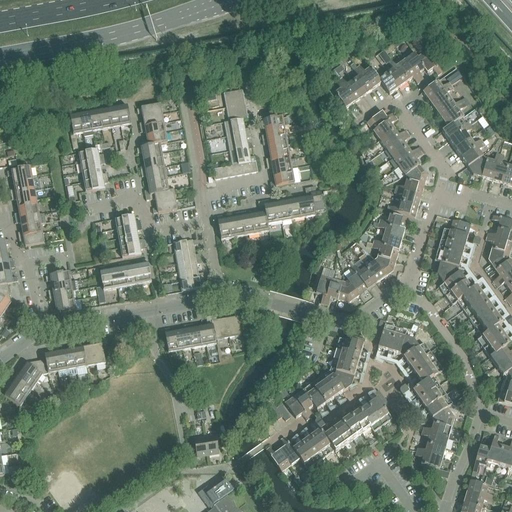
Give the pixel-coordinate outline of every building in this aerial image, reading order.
[(426,53),(417,59),(416,59),(425,71),(424,71),(427,75),(433,71),(438,77),(441,75),(426,53)] [(414,55),(405,62),(421,84),(424,81),(419,75),(424,71),(425,71),(416,59),(417,59),(414,55)] [(393,70),(387,74),(399,90),(407,84),(396,68),(391,61),(388,64),(393,70)] [(405,62),(396,68),(407,84),(413,80),(417,86),(421,84),(405,62)] [(360,67),(356,69),(372,91),(381,85),(374,74),(370,69),(364,73),(360,67)] [(358,78),(352,82),(364,97),(372,91),(356,69),(353,71),(358,78)] [(377,71),(374,74),(381,85),(389,96),(399,90),(387,74),(382,78),(377,71)] [(342,79),(339,82),(355,104),(364,97),(352,82),(347,86),(342,79)] [(355,104),(339,82),(335,84),(340,91),(334,95),(346,110),(355,104)] [(423,94),(429,103),(451,87),(449,84),(442,89),(438,83),(423,94)] [(454,90),(451,87),(429,103),(435,112),(451,101),(447,95),(454,90)] [(224,95),(226,109),(245,106),(243,97),(248,96),(247,91),(242,92),(242,91),(224,95)] [(435,112),(442,121),(464,105),(462,101),(455,106),(451,101),(435,112)] [(442,121),(448,129),(458,122),(458,123),(464,119),(460,113),(466,108),(464,105),(442,121)] [(142,115),(143,119),(162,116),(160,106),(141,109),(141,110),(137,111),(138,116),(142,115)] [(226,109),(229,123),(229,124),(243,121),(243,122),(248,121),(248,120),(252,119),(252,114),(247,115),(245,106),(226,109)] [(118,109),(121,128),(131,126),(128,107),(118,109)] [(121,128),(118,109),(108,111),(112,130),(121,128)] [(108,111),(99,113),(102,131),(112,130),(108,111)] [(99,113),(89,114),(93,133),(102,131),(99,113)] [(367,125),(373,134),(395,118),(393,114),(386,119),(382,113),(367,125)] [(80,116),(83,135),(93,133),(89,114),(80,116)] [(83,135),(80,116),(70,118),(73,137),(83,135)] [(139,125),(140,130),(164,125),(162,116),(143,119),(144,124),(139,125)] [(264,127),(265,132),(284,128),(282,118),(263,121),(264,122),(259,123),(260,128),(264,127)] [(373,134),(380,142),(395,131),(391,126),(398,121),(395,118),(373,134)] [(224,124),(227,139),(250,134),(249,129),(245,130),(243,122),(243,121),(229,124),(229,123),(224,124)] [(442,133),(448,142),(471,126),(468,123),(462,128),(458,123),(458,122),(448,129),(442,133)] [(146,134),(147,138),(165,135),(164,125),(140,130),(141,134),(146,134)] [(448,142),(455,151),(470,140),(466,134),(473,130),(471,126),(448,142)] [(261,137),(262,142),(286,138),(284,128),(265,132),(266,136),(261,137)] [(395,131),(380,142),(386,151),(408,135),(406,132),(399,137),(395,131)] [(227,139),(230,153),(248,149),(247,140),(251,139),(250,134),(227,139)] [(143,144),(143,148),(144,149),(160,146),(167,145),(165,135),(147,138),(147,143),(143,144)] [(386,151),(392,160),(408,149),(404,143),(410,139),(408,135),(386,151)] [(268,146),(270,155),(279,153),(278,149),(288,147),(286,138),(262,142),(263,147),(268,146)] [(455,151),(461,160),(483,144),(481,141),(474,145),(470,140),(455,151)] [(461,160),(468,169),(483,158),(479,152),(486,147),(483,144),(461,160)] [(142,154),(144,163),(153,162),(152,157),(162,155),(160,146),(144,149),(143,148),(141,149),(137,150),(137,155),(142,154)] [(266,161),(267,165),(290,161),(288,147),(278,149),(279,153),(270,155),(270,160),(266,161)] [(248,149),(230,153),(232,167),(234,167),(241,166),(248,164),(256,163),(255,158),(250,159),(248,149)] [(392,160),(398,169),(421,153),(418,149),(412,154),(408,149),(392,160)] [(79,155),(81,165),(104,161),(103,156),(99,157),(98,152),(79,155)] [(398,169),(405,178),(420,166),(416,161),(423,156),(421,153),(398,169)] [(140,169),(141,174),(164,169),(162,155),(152,157),(153,162),(144,163),(145,168),(140,169)] [(482,179),(492,182),(500,156),(496,155),(494,163),(487,161),(482,179)] [(492,182),(503,185),(508,167),(502,165),(504,157),(500,156),(492,182)] [(473,177),(482,179),(487,161),(485,160),(483,158),(468,169),(473,177)] [(81,165),(83,175),(101,171),(100,167),(105,166),(104,161),(81,165)] [(272,170),(274,179),(283,177),(282,172),(292,171),(290,161),(267,165),(267,170),(272,170)] [(248,164),(248,165),(250,175),(258,174),(256,163),(248,164)] [(250,175),(248,165),(241,166),(243,176),(250,175)] [(234,167),(236,178),(243,176),(241,166),(234,167)] [(407,180),(406,183),(424,188),(428,176),(420,166),(405,178),(407,180)] [(232,167),(227,168),(229,179),(236,178),(234,167),(232,167)] [(503,185),(511,187),(511,168),(508,167),(503,185)] [(12,177),(14,186),(24,185),(23,180),(32,178),(30,168),(11,172),(12,172),(7,173),(8,178),(12,177)] [(229,179),(227,168),(220,170),(222,180),(229,179)] [(146,178),(148,187),(157,185),(156,181),(166,179),(164,169),(141,174),(142,179),(146,178)] [(222,180),(220,170),(213,171),(215,182),(222,180)] [(83,175),(84,184),(108,180),(107,175),(102,176),(101,171),(83,175)] [(283,177),(274,179),(275,183),(270,184),(271,189),(276,188),(276,189),(294,185),(292,171),(282,172),(283,177)] [(10,192),(11,197),(35,192),(32,178),(23,180),(24,185),(14,186),(15,191),(10,192)] [(144,192),(145,197),(169,193),(166,179),(156,181),(157,185),(148,187),(149,192),(144,192)] [(108,180),(84,184),(86,194),(105,190),(104,185),(109,185),(108,180)] [(396,187),(395,191),(421,198),(424,188),(406,183),(404,189),(396,187)] [(311,194),(312,199),(314,213),(315,212),(324,211),(321,192),(316,193),(315,188),(310,189),(311,194)] [(402,197),(400,203),(418,209),(421,198),(395,191),(394,195),(402,197)] [(17,201),(18,210),(28,208),(27,204),(36,202),(35,192),(11,197),(12,202),(17,201)] [(156,201),(156,205),(175,202),(173,192),(169,193),(145,197),(146,202),(156,201)] [(287,198),(291,222),(305,219),(304,209),(299,210),(297,201),(293,202),(292,197),(287,198)] [(280,214),(282,223),(291,222),(287,198),(282,199),(283,204),(274,205),(275,214),(280,214)] [(304,209),(305,219),(315,217),(315,212),(314,213),(312,199),(297,201),(299,210),(304,209)] [(19,215),(14,215),(15,220),(39,216),(36,202),(27,204),(28,208),(18,210),(19,215)] [(175,202),(156,205),(157,210),(152,211),(153,215),(158,215),(177,212),(175,202)] [(264,207),(265,214),(268,226),(282,223),(280,214),(275,214),(274,205),(269,206),(268,202),(263,202),(264,207)] [(418,209),(400,203),(398,210),(390,208),(389,212),(415,220),(418,209)] [(246,213),(241,214),(245,237),(259,235),(257,225),(253,226),(251,217),(247,218),(246,213)] [(237,219),(227,221),(229,230),(234,229),(236,239),(245,237),(241,214),(236,215),(237,219)] [(265,214),(251,217),(253,226),(257,225),(259,235),(269,233),(268,226),(265,214)] [(21,224),(22,229),(41,226),(46,225),(44,215),(39,216),(15,220),(16,225),(21,224)] [(380,221),(379,225),(405,233),(408,222),(390,216),(388,223),(380,221)] [(229,230),(227,221),(223,222),(222,217),(217,218),(218,223),(217,223),(221,242),(236,239),(234,229),(229,230)] [(499,224),(497,230),(498,230),(511,234),(511,222),(493,217),(492,221),(499,224)] [(135,223),(134,218),(115,221),(117,231),(141,227),(140,222),(135,223)] [(465,249),(470,251),(470,254),(474,255),(476,247),(466,244),(470,232),(477,234),(479,230),(453,222),(450,232),(444,231),(441,241),(465,249)] [(385,231),(383,238),(402,243),(405,233),(379,225),(377,229),(385,231)] [(18,234),(19,239),(42,235),(41,226),(22,229),(23,233),(18,234)] [(142,232),(141,227),(117,231),(119,241),(138,237),(137,233),(142,232)] [(496,237),(488,235),(487,238),(511,245),(511,234),(498,230),(496,237)] [(42,235),(19,239),(20,244),(24,243),(25,248),(44,245),(42,235)] [(119,241),(121,250),(144,246),(143,241),(138,242),(138,237),(119,241)] [(374,242),(373,246),(399,253),(402,243),(383,238),(382,244),(374,242)] [(488,263),(491,267),(502,259),(503,255),(510,256),(511,248),(511,245),(487,238),(486,242),(493,244),(488,263)] [(0,241),(0,252),(6,251),(6,247),(10,246),(9,241),(5,242),(4,241),(0,241)] [(462,259),(461,260),(467,261),(467,264),(471,265),(473,257),(463,254),(465,249),(441,241),(438,252),(462,259)] [(174,245),(175,255),(194,252),(193,247),(198,246),(197,242),(192,242),(174,245)] [(144,246),(121,250),(122,260),(141,256),(140,251),(145,251),(144,246)] [(379,252),(377,259),(396,264),(399,253),(373,246),(371,250),(379,252)] [(0,266),(14,264),(13,259),(8,260),(6,251),(0,252),(0,266)] [(175,255),(177,265),(201,260),(200,255),(195,256),(194,252),(175,255)] [(434,263),(440,264),(459,270),(465,272),(466,266),(460,264),(461,260),(462,259),(438,252),(434,263)] [(493,283),(495,286),(511,274),(511,263),(509,259),(510,256),(503,255),(502,259),(491,267),(499,278),(493,283)] [(374,263),(369,256),(366,258),(371,265),(365,269),(376,285),(385,278),(374,263)] [(377,261),(374,263),(385,278),(393,273),(396,264),(377,259),(377,261)] [(143,266),(133,268),(135,277),(140,276),(142,286),(152,284),(148,265),(147,260),(142,261),(143,266)] [(177,265),(179,274),(198,271),(197,266),(201,265),(201,260),(177,265)] [(0,266),(0,276),(11,275),(10,270),(15,269),(14,264),(0,266)] [(128,264),(123,265),(127,288),(142,286),(140,276),(135,277),(133,268),(129,268),(128,264)] [(439,289),(446,298),(466,283),(466,284),(471,280),(473,283),(476,280),(471,273),(463,279),(458,272),(459,270),(440,264),(437,276),(444,285),(439,289)] [(119,270),(110,272),(112,281),(116,280),(118,290),(127,288),(123,265),(118,266),(119,270)] [(376,285),(365,269),(360,273),(355,266),(352,269),(368,291),(376,285)] [(112,281),(110,272),(105,273),(104,268),(99,269),(100,274),(103,293),(118,290),(116,280),(112,281)] [(353,278),(348,282),(359,297),(368,291),(352,269),(348,271),(353,278)] [(179,274),(180,284),(204,279),(203,274),(198,275),(198,271),(179,274)] [(51,282),(52,287),(71,284),(69,274),(50,277),(46,278),(46,283),(51,282)] [(504,285),(508,290),(511,287),(511,274),(495,286),(497,290),(504,285)] [(0,276),(0,286),(8,286),(13,285),(13,284),(17,283),(16,278),(12,279),(11,275),(0,276)] [(321,305),(324,306),(332,280),(321,277),(316,295),(323,297),(321,305)] [(204,279),(180,284),(182,293),(201,290),(200,285),(205,284),(204,279)] [(457,304),(463,312),(483,297),(484,298),(489,294),(490,297),(494,294),(489,287),(480,293),(478,289),(482,286),(484,288),(488,286),(482,279),(469,288),(466,284),(466,283),(446,298),(452,307),(457,304)] [(332,280),(324,306),(328,307),(330,299),(337,301),(343,283),(332,280)] [(345,284),(343,283),(337,301),(349,305),(359,297),(348,282),(345,284)] [(48,292),(49,297),(73,293),(71,284),(52,287),(53,291),(48,292)] [(0,296),(11,304),(8,286),(0,286),(0,296)] [(55,301),(55,306),(74,302),(73,293),(49,297),(50,302),(55,301)] [(11,304),(0,296),(0,309),(5,312),(11,304)] [(463,312),(469,321),(490,306),(490,307),(495,303),(497,306),(500,303),(495,296),(487,302),(484,298),(483,297),(463,312)] [(74,302),(55,306),(56,310),(52,311),(52,316),(57,315),(57,316),(76,312),(74,302)] [(469,321),(476,330),(496,315),(496,316),(501,312),(503,314),(506,312),(501,305),(493,311),(490,307),(490,306),(469,321)] [(235,318),(226,320),(229,338),(244,336),(241,317),(240,317),(239,312),(234,313),(235,318)] [(476,330),(482,338),(497,327),(498,328),(508,321),(509,323),(511,321),(511,319),(508,314),(499,320),(496,316),(496,315),(476,330)] [(216,317),(211,318),(215,341),(216,341),(229,338),(226,320),(217,321),(216,317)] [(208,328),(198,330),(200,339),(205,338),(207,347),(217,346),(216,341),(215,341),(211,318),(206,318),(208,328)] [(193,326),(188,327),(192,350),(207,347),(205,338),(200,339),(198,330),(194,330),(193,326)] [(383,352),(388,353),(389,353),(396,329),(385,326),(384,329),(383,334),(381,340),(375,360),(384,362),(385,358),(382,357),(383,352)] [(184,332),(175,334),(176,343),(181,343),(183,352),(192,350),(188,327),(183,327),(184,332)] [(477,342),(484,351),(504,336),(504,337),(509,333),(506,329),(501,332),(498,328),(497,327),(482,338),(477,342)] [(394,355),(400,356),(405,338),(407,332),(396,329),(389,353),(388,353),(386,363),(394,365),(395,361),(392,360),(394,355)] [(176,343),(175,334),(170,335),(169,330),(165,331),(165,336),(168,354),(183,352),(181,343),(176,343)] [(484,351),(490,360),(505,348),(506,349),(511,344),(511,337),(507,341),(504,337),(504,336),(484,351)] [(330,372),(294,398),(310,420),(313,418),(308,411),(313,407),(321,417),(325,414),(321,409),(326,406),(329,411),(334,408),(330,403),(334,400),(338,405),(343,401),(339,396),(351,387),(354,379),(360,381),(362,375),(356,373),(357,369),(363,370),(365,365),(359,363),(360,358),(366,360),(368,354),(362,353),(365,341),(354,338),(352,344),(339,340),(330,372)] [(407,364),(410,368),(430,354),(424,344),(419,348),(413,341),(405,338),(400,356),(402,357),(403,359),(398,363),(402,367),(407,364)] [(96,342),(92,343),(96,367),(106,365),(102,346),(97,347),(96,342)] [(87,349),(83,349),(86,368),(96,367),(92,343),(87,344),(87,349)] [(69,352),(64,353),(67,372),(77,370),(73,346),(68,347),(69,352)] [(78,346),(73,346),(77,370),(86,368),(83,349),(78,350),(78,346)] [(490,360),(496,368),(511,357),(511,352),(509,354),(506,349),(505,348),(490,360)] [(59,349),(54,350),(58,373),(67,372),(64,353),(60,354),(59,349)] [(45,356),(46,361),(48,375),(58,373),(54,350),(49,351),(50,355),(45,356)] [(413,372),(416,377),(436,363),(430,354),(410,368),(405,371),(403,369),(400,371),(405,378),(413,372)] [(511,357),(496,368),(503,378),(511,371),(511,357)] [(46,361),(27,365),(43,376),(48,375),(46,361)] [(433,379),(443,372),(436,363),(416,377),(411,380),(409,378),(406,380),(411,387),(419,381),(423,386),(433,379)] [(20,366),(17,370),(37,384),(43,376),(27,365),(24,369),(20,366)] [(19,377),(16,381),(32,392),(37,384),(17,370),(15,375),(19,377)] [(511,371),(503,378),(504,380),(501,393),(511,396),(511,371)] [(419,402),(440,387),(433,379),(423,386),(408,396),(406,394),(403,397),(409,405),(412,403),(414,404),(418,401),(419,402)] [(9,382),(6,386),(26,400),(32,392),(16,381),(13,385),(9,382)] [(26,400),(6,386),(4,390),(8,393),(5,397),(20,408),(26,400)] [(426,411),(446,396),(440,387),(419,402),(418,401),(414,404),(412,403),(409,405),(414,412),(422,406),(425,409),(426,411)] [(511,396),(501,393),(497,404),(511,407),(511,396)] [(383,427),(392,420),(374,395),(369,398),(373,403),(369,406),(368,407),(383,427)] [(426,411),(425,409),(420,413),(419,411),(415,414),(420,421),(429,415),(432,420),(448,409),(453,405),(446,396),(426,411)] [(310,420),(294,398),(285,405),(296,420),(302,416),(307,422),(310,420)] [(341,426),(342,426),(353,441),(370,429),(374,434),(383,427),(368,407),(369,406),(365,401),(360,405),(364,410),(354,417),(352,414),(352,413),(350,409),(345,413),(350,420),(345,423),(343,420),(344,419),(341,416),(337,419),(341,426)] [(273,405),(268,408),(271,413),(276,409),(277,409),(273,405)] [(279,414),(276,409),(271,413),(275,417),(279,414)] [(434,422),(433,425),(451,430),(455,419),(448,409),(432,420),(434,422)] [(328,425),(333,432),(344,447),(353,441),(342,426),(341,426),(336,429),(334,426),(335,426),(333,422),(328,425)] [(311,438),(325,459),(334,452),(335,454),(344,447),(333,432),(328,435),(326,432),(327,431),(321,423),(316,427),(312,430),(315,435),(311,438)] [(423,429),(422,433),(448,440),(451,430),(433,425),(431,431),(423,429)] [(302,445),(316,465),(325,459),(311,438),(307,433),(303,436),(306,441),(302,444),(302,445)] [(429,439),(427,445),(445,451),(448,440),(422,433),(421,437),(429,439)] [(216,437),(205,439),(208,457),(219,455),(216,437)] [(498,466),(503,448),(496,446),(499,438),(494,437),(490,450),(491,450),(487,463),(488,463),(498,466)] [(208,457),(205,439),(194,441),(197,459),(208,457)] [(291,467),(300,461),(293,451),(284,439),(281,441),(285,448),(280,452),(291,467)] [(298,448),(293,451),(300,461),(307,472),(316,465),(302,445),(302,444),(299,439),(294,443),(298,448)] [(508,469),(511,455),(511,442),(509,450),(503,448),(498,466),(508,469)] [(417,450),(416,453),(442,461),(445,451),(427,445),(425,452),(417,450)] [(491,450),(490,450),(480,447),(472,474),(477,475),(479,467),(486,469),(488,463),(487,463),(491,450)] [(291,467),(280,452),(274,456),(270,449),(266,452),(282,474),(291,467)] [(437,478),(439,472),(442,461),(416,453),(415,457),(423,460),(421,467),(424,468),(422,473),(437,478)] [(238,511),(236,510),(233,503),(227,498),(214,507),(215,507),(214,506),(233,492),(226,482),(211,492),(208,488),(198,495),(209,509),(210,508),(212,511),(211,511),(238,511)] [(488,488),(470,483),(467,494),(493,501),(494,497),(486,495),(488,488)] [(493,501),(467,494),(464,504),(482,509),(484,503),(492,505),(493,501)]
